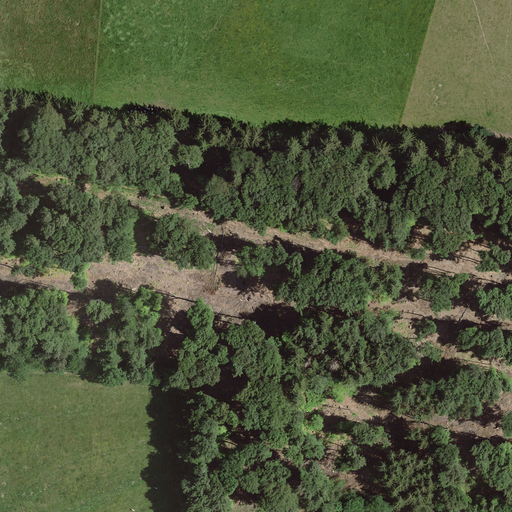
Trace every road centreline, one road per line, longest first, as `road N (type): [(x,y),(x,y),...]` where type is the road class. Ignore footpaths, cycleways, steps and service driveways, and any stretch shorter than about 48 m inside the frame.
road 1 (track): [(511,375),(348,394),(279,380),(241,382),(159,360),(0,357)]
road 2 (track): [(0,101),(270,137),(455,139),(511,151)]
